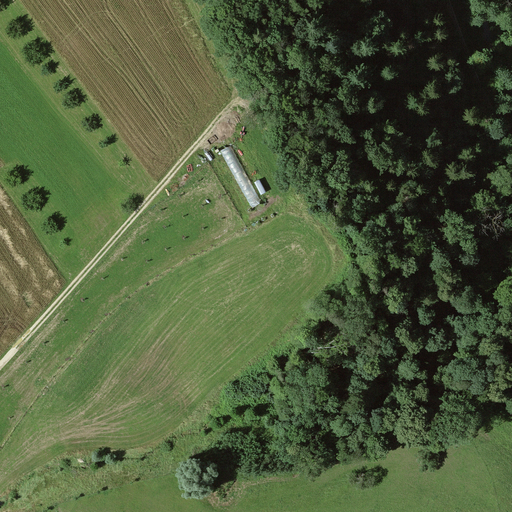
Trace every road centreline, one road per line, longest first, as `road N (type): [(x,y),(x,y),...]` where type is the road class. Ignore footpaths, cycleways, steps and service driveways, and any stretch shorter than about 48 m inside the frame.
road 1 (track): [(237,103),(16,356)]
road 2 (track): [(511,132),(473,75),(450,0)]
